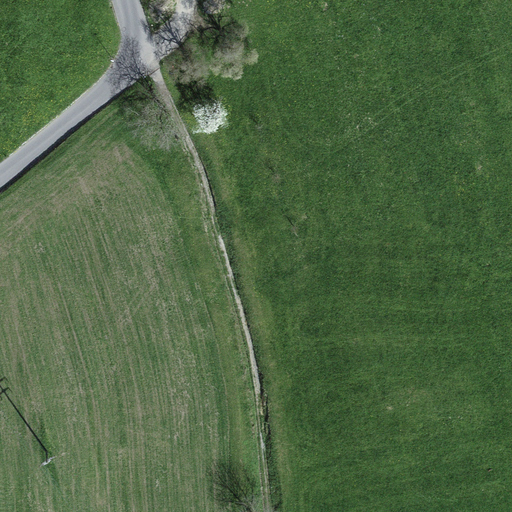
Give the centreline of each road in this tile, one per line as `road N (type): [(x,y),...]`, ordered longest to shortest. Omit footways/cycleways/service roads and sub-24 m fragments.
road 1 (track): [(132,61),(167,98),(205,170),(276,511)]
road 2 (unclassified): [(120,0),(132,61),(118,82),(0,180)]
